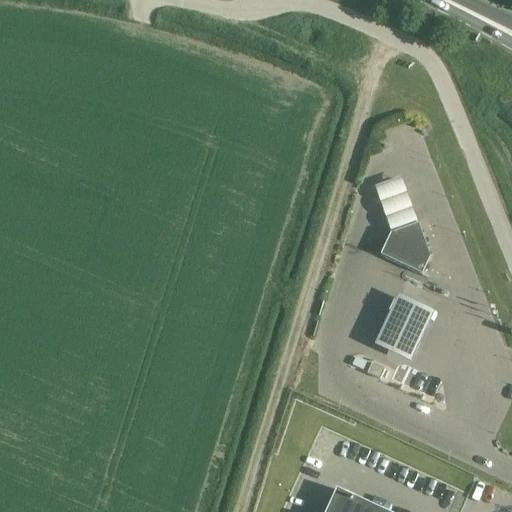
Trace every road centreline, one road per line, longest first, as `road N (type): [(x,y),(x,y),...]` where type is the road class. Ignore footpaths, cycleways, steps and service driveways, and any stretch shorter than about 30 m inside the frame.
road 1 (track): [(386,34),(239,511)]
road 2 (unclassified): [(296,0),(426,56),(511,251)]
